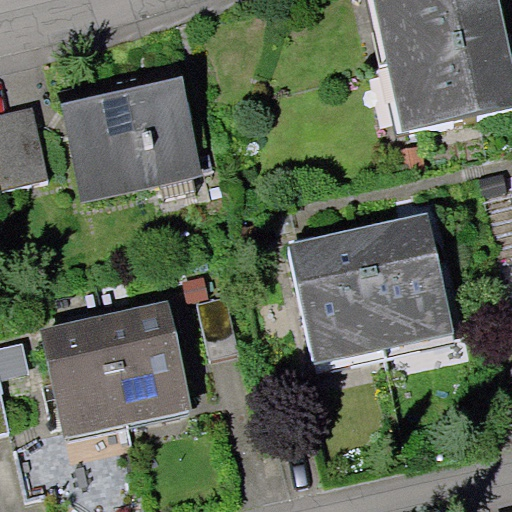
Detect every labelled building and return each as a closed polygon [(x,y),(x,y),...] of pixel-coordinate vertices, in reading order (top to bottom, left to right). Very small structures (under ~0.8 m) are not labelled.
[(384,0),(399,66),(510,42),(501,0),(384,0)] [(399,66),(413,135),(511,114),(511,50),(510,42),(399,66)] [(178,78),(67,101),(88,200),(162,184),(166,201),(202,193),(178,78)] [(0,194),(52,184),(37,115),(0,122),(0,194)] [(432,225),(364,239),(386,345),(454,331),(432,225)] [(364,239),(295,254),(318,360),(386,345),(364,239)] [(230,302),(203,307),(214,359),(241,353),(230,302)] [(171,311),(110,325),(130,419),(192,406),(171,311)] [(110,325),(48,338),(68,432),(130,419),(110,325)] [(0,384),(0,433),(10,431),(0,384)]
